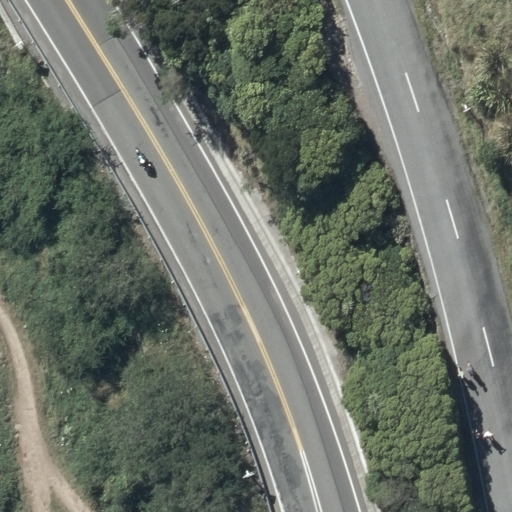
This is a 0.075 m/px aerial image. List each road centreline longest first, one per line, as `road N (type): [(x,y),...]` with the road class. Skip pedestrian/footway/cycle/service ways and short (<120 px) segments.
road 1 (secondary): [(320,511),(280,396),(214,248),(67,0)]
road 2 (unclassified): [(511,452),(475,295),(378,0)]
